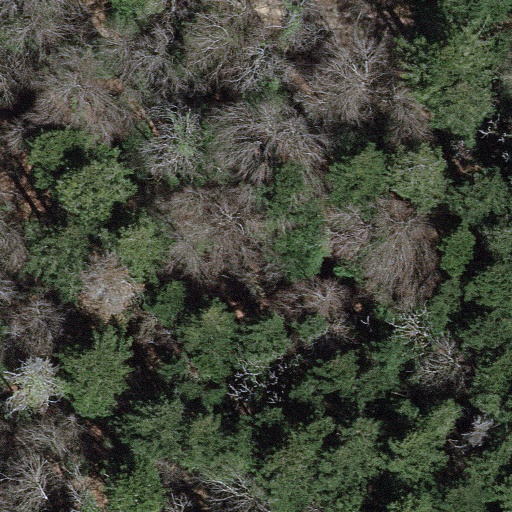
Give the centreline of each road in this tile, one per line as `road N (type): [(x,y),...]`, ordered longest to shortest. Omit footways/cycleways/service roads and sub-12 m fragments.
road 1 (track): [(511,70),(198,0)]
road 2 (track): [(0,441),(104,511)]
